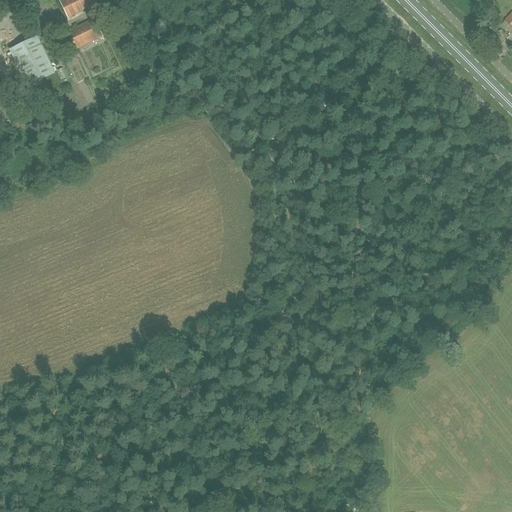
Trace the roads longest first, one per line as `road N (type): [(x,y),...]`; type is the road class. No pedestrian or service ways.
road 1 (unclassified): [(511,136),(377,0)]
road 2 (primary): [(511,106),(404,0)]
